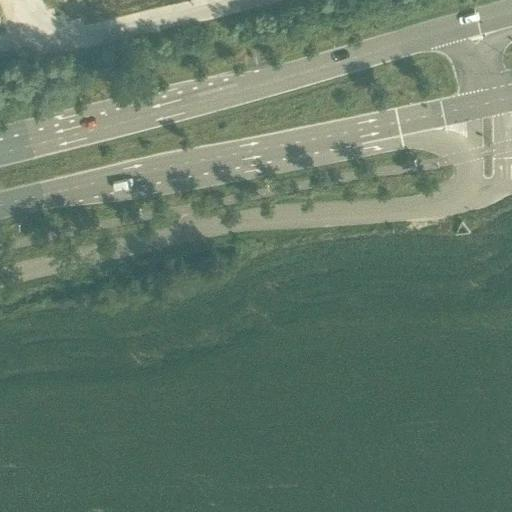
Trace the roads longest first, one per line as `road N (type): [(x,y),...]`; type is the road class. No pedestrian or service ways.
road 1 (unclassified): [(0,277),(232,222),(469,196),(488,187),(486,102)]
road 2 (primary): [(0,204),(486,102)]
road 3 (primary): [(472,22),(0,152)]
